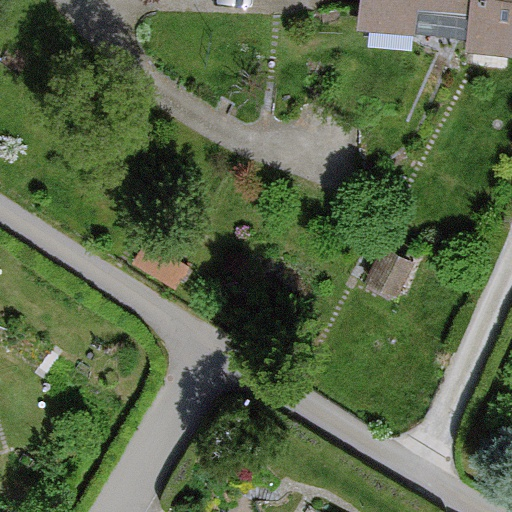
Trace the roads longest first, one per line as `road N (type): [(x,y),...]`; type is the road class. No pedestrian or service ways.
road 1 (residential): [(411,476),(202,337)]
road 2 (residential): [(511,252),(411,476)]
road 3 (residential): [(202,337),(0,211)]
road 4 (residential): [(106,511),(202,337)]
